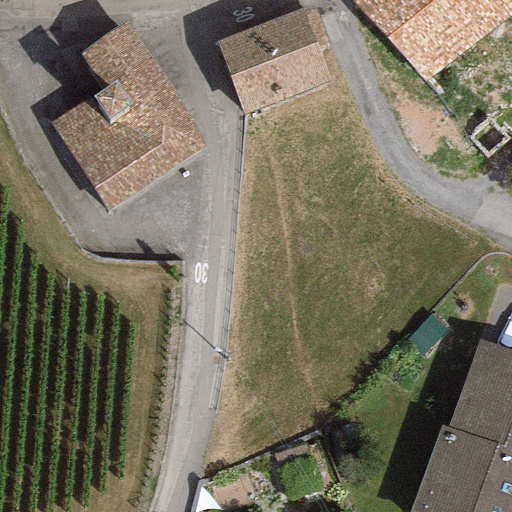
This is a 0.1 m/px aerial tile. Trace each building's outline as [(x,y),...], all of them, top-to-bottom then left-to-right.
[(511,0),(350,0),(425,82),(511,16),(511,0)] [(287,14),(215,41),(243,115),(329,81),(327,77),(303,14),(300,8),(287,14)] [(315,10),(303,14),(327,77),(338,73),(315,10)] [(72,109),(48,124),(106,213),(205,146),(125,23),(99,39),(80,54),(107,87),(72,109)] [(511,511),(511,353),(478,341),(445,427),(439,424),(405,511),(511,511)]
